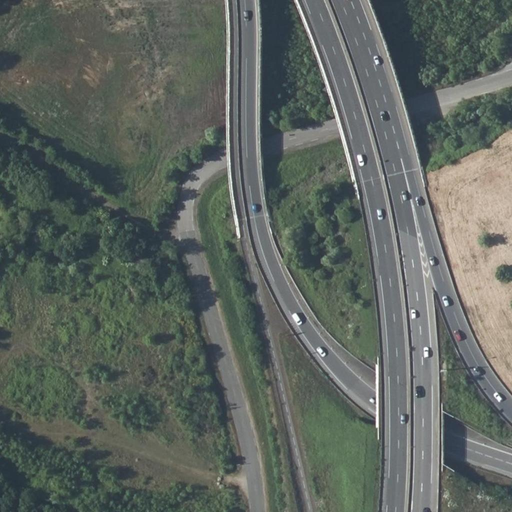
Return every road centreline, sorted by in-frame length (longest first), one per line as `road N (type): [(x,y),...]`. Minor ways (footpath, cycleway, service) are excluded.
road 1 (trunk): [(250,0),(254,186),(266,248),(292,311),(365,394),(436,436),(511,463)]
road 2 (trunk): [(315,0),(360,131),(390,279),(395,511)]
road 3 (trunk): [(420,511),(418,308),(390,136)]
road 4 (trunk): [(511,415),(488,389),(451,319),(407,162),(390,136)]
road 5 (trunk): [(390,136),(347,0)]
